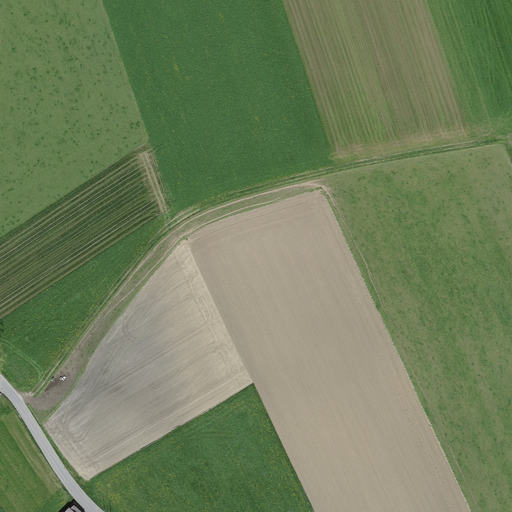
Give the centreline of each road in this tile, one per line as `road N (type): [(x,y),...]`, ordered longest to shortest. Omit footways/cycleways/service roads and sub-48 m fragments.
road 1 (track): [(13,411),(37,392),(178,215),(499,139)]
road 2 (unclassified): [(0,392),(97,511)]
